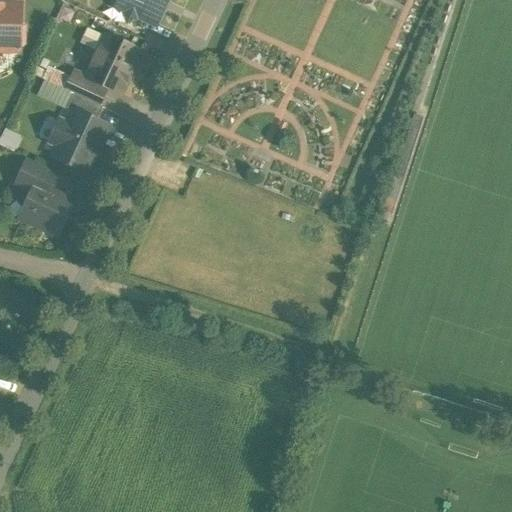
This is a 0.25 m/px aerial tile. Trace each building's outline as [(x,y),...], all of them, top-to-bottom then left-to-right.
[(120,0),(118,6),(125,9),(129,20),(140,16),(156,23),(166,0),(120,0)] [(21,6),(0,5),(0,48),(0,49),(2,51),(16,51),(18,49),(20,49),(20,47),(24,43),(24,27),(21,23),(21,6)] [(140,52),(106,36),(87,76),(86,78),(107,88),(121,94),(127,79),(131,78),(135,68),(134,65),(140,52)] [(87,76),(75,71),(66,90),(74,94),(99,106),(107,88),(86,78),(87,76)] [(99,106),(74,94),(67,109),(73,112),(74,110),(97,121),(103,108),(99,106)] [(97,121),(74,110),(73,112),(68,124),(60,121),(50,143),(58,146),(52,157),(87,173),(108,127),(97,121)] [(58,173),(27,158),(15,186),(32,194),(36,185),(50,191),(58,173)] [(50,191),(36,185),(32,194),(21,218),(58,235),(73,202),(50,191)]
